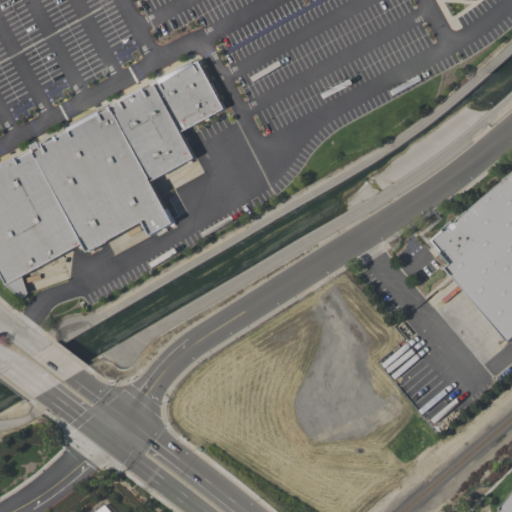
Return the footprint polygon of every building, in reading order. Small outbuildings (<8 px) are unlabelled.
[(160,82),(159,79),(194,60),(195,63),(199,61),(225,108),(182,131),(155,85),(160,82)] [(182,131),(196,157),(153,181),(113,108),(123,103),(122,101),(145,88),(146,90),(155,85),(182,131)] [(33,149),(35,148),(34,145),(40,141),(42,144),(44,143),(45,145),(57,138),(56,137),(58,136),(59,137),(71,131),(70,129),(101,111),(102,114),(111,109),(110,107),(112,106),(113,108),(153,181),(175,222),(152,235),(144,221),(89,251),(84,243),(34,151),(33,149)] [(84,243),(23,276),(29,293),(23,299),(5,282),(7,280),(0,267),(0,165),(17,157),(19,159),(34,151),(84,243)] [(511,338),(509,341),(447,268),(451,264),(443,253),(444,252),(433,240),(445,230),(444,229),(454,221),(456,223),(511,175),(511,338)] [(511,511),(499,511),(502,509),(501,509),(511,495),(511,511)]
